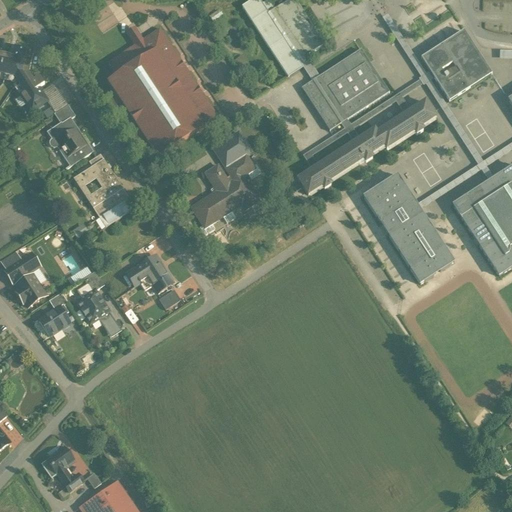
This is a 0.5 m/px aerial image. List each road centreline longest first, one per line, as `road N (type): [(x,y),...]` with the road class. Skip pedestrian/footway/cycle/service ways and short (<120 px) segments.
road 1 (residential): [(218,297),(25,10)]
road 2 (residential): [(78,393),(218,297)]
road 3 (residential): [(218,297),(334,221)]
road 4 (residential): [(78,393),(0,301)]
